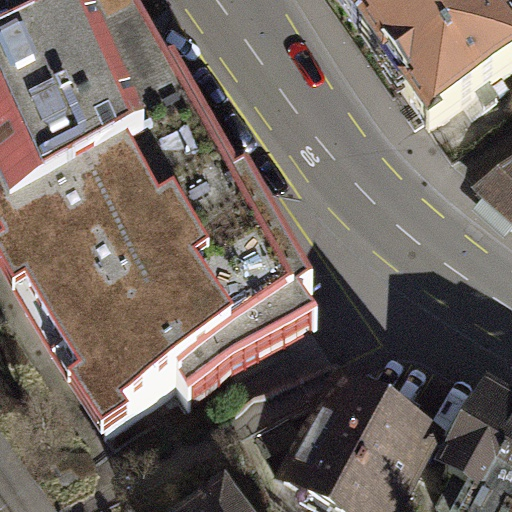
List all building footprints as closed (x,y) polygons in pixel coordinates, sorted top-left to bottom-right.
[(58,393),(114,479),(149,461),(141,449),(311,349),(294,324),(307,316),(296,294),(244,198),(231,205),(169,91),(157,97),(102,0),(0,0),(0,291),(9,309),(58,393)] [(511,58),(471,0),(330,0),(422,131),(511,68),(511,58)] [(511,160),(471,189),(497,217),(511,228),(511,160)] [(336,391),(277,491),(312,511),(408,511),(443,453),(336,391)] [(511,511),(511,418),(485,402),(433,492),(443,497),(434,511),(511,511)] [(210,511),(234,511),(227,501),(210,511)]
